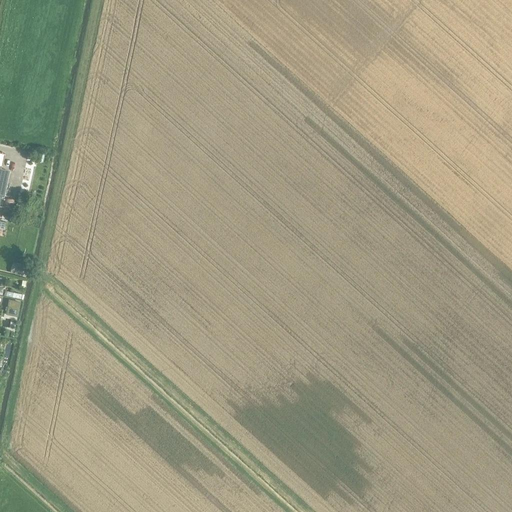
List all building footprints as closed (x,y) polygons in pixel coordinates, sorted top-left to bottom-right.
[(3,198),(6,189),(9,172),(1,170),(1,167),(0,166),(0,197),(2,198),(3,198)] [(13,210),(14,198),(5,198),(4,209),(13,210)] [(13,263),(11,271),(23,274),(25,266),(13,263)] [(22,300),(23,295),(6,291),(5,296),(22,300)] [(19,310),(21,303),(9,300),(7,308),(19,310)]
